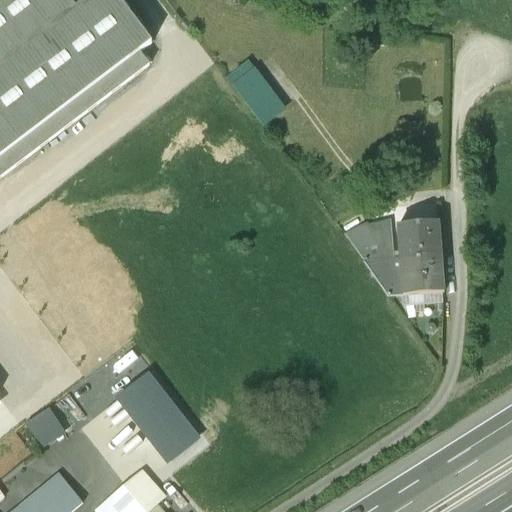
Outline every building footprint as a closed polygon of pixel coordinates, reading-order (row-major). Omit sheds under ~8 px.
[(0,0),(0,179),(149,67),(139,54),(151,45),(117,0),(89,0),(75,10),(67,0),(0,0)] [(285,110),(248,62),(225,79),(263,127),(285,110)] [(438,223),(397,226),(399,255),(401,297),(442,294),(438,223)] [(344,237),(365,264),(393,260),(393,256),(391,228),(374,232),(374,226),(369,228),(367,224),(344,237)] [(78,253),(32,289),(66,334),(113,298),(78,253)] [(365,264),(389,298),(401,297),(399,255),(393,256),(393,260),(365,264)] [(442,294),(401,297),(402,307),(443,304),(442,294)] [(147,377),(122,397),(171,460),(197,440),(147,377)] [(48,410),(24,427),(43,449),(65,434),(48,410)] [(140,473),(123,489),(142,511),(160,511),(157,508),(166,500),(140,473)] [(73,511),(82,505),(58,475),(11,511),(73,511)] [(142,511),(123,489),(96,511),(142,511)]
